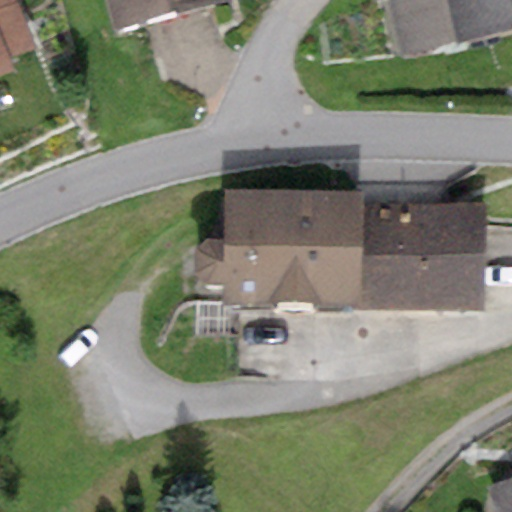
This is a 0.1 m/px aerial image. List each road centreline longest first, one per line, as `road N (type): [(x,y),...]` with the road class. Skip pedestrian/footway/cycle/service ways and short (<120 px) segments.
road 1 (residential): [(253,142),(151,156),(0,214)]
road 2 (residential): [(511,143),(253,142)]
road 3 (residential): [(253,142),(255,69),(304,0)]
